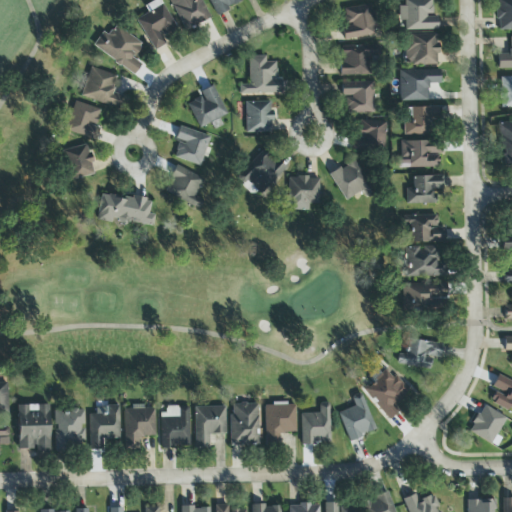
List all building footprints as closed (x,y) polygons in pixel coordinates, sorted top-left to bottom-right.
[(154,0),(143,6),(147,12),(135,19),(153,51),(165,44),(160,36),(175,28),(159,0),(154,0)] [(198,0),(168,0),(184,30),(207,17),(198,0)] [(207,0),(214,15),(241,2),(240,0),(207,0)] [(436,29),(436,16),(431,16),(431,0),(403,0),(403,6),(398,7),(398,30),(436,29)] [(511,0),(497,0),(497,30),(511,30),(511,0)] [(376,34),(370,3),(342,9),(345,26),(341,27),(343,41),(376,34)] [(91,47),(132,75),(140,64),(132,59),(142,45),(114,26),(107,35),(102,31),(91,47)] [(436,34),(404,35),(405,65),(437,64),(436,34)] [(497,54),(497,69),(511,68),(511,36),(508,37),(508,54),(497,54)] [(369,75),(368,56),(377,56),(376,45),(340,46),(341,76),(369,75)] [(247,56),(248,84),(238,85),(238,94),(281,93),(280,77),(275,77),(275,62),(264,62),(264,56),(247,56)] [(79,97),(119,110),(124,96),(112,92),(117,76),(89,67),(79,97)] [(427,101),(426,84),(439,83),(439,70),(398,71),(398,101),(427,101)] [(511,76),(499,77),(500,108),(511,107),(511,76)] [(372,82),(340,83),(340,96),(344,96),(345,114),(373,113),(372,82)] [(226,114),(212,86),(199,92),(201,96),(186,104),(198,128),(226,114)] [(102,110),(74,101),(64,131),(92,140),(102,110)] [(270,101),(243,102),(244,133),(271,133),(270,101)] [(437,107),(411,107),(411,120),(403,120),(403,135),(437,134),(437,107)] [(351,150),(384,151),(385,122),(358,120),(357,136),(352,136),(351,150)] [(511,162),(511,121),(497,123),(502,164),(511,162)] [(199,166),(209,137),(178,126),(173,139),(178,140),(172,158),(199,166)] [(438,168),(438,142),(398,141),(398,167),(438,168)] [(93,176),(88,145),(63,149),(68,179),(93,176)] [(235,179),(255,198),(284,167),(263,148),(235,179)] [(360,191),(365,197),(373,192),(353,161),(340,169),(339,167),(327,174),(344,201),(360,191)] [(202,177),(174,167),(164,194),(198,207),(200,199),(195,197),(202,177)] [(433,204),(433,189),(442,189),(442,176),(413,176),(413,188),(404,189),(405,205),(433,204)] [(286,210),(308,210),(308,204),(318,204),(318,177),(287,177),(286,210)] [(96,220),(115,223),(115,221),(151,226),(153,214),(148,213),(150,200),(100,193),(96,220)] [(406,243),(445,242),(444,227),(436,228),(436,215),(405,216),(406,243)] [(444,277),(444,263),(436,263),(436,246),(421,246),(422,247),(403,248),(404,278),(444,277)] [(511,255),(508,256),(509,269),(502,269),(502,283),(511,283),(511,255)] [(400,284),(401,310),(442,310),(442,283),(400,284)] [(511,292),(509,293),(510,306),(502,306),(503,320),(511,319),(511,292)] [(428,370),(430,356),(438,358),(441,344),(406,338),(404,355),(397,353),(395,364),(428,370)] [(511,338),(502,338),(502,351),(510,351),(510,368),(511,368),(511,338)] [(394,406),(408,393),(386,368),(361,391),(388,420),(398,411),(394,406)] [(511,382),(495,376),(491,389),(494,390),(488,404),(511,413),(511,382)] [(337,412),(347,441),(374,431),(360,393),(350,397),(354,406),(337,412)] [(230,446),(258,445),(257,403),(229,404),(230,446)] [(263,404),(263,443),(277,443),(277,434),(294,433),(294,403),(263,404)] [(318,413),(299,413),(300,444),(329,444),(328,403),(317,403),(318,413)] [(47,405),(16,405),(17,451),(48,450),(47,405)] [(489,445),(505,418),(483,405),(467,431),(489,445)] [(87,414),(88,450),(102,450),(102,438),(118,438),(118,406),(94,406),(94,414),(87,414)] [(123,407),(124,447),(142,447),(142,436),(154,436),(153,408),(144,408),(144,406),(123,407)] [(225,434),(224,406),(192,407),(194,449),(209,448),(209,435),(225,434)] [(187,408),(158,408),(159,448),(188,447),(187,408)] [(83,409),(52,410),(54,450),(82,450),(82,423),(83,423),(83,409)] [(0,426),(0,437),(8,437),(7,427),(0,426)] [(363,511),(393,511),(386,492),(360,502),(363,511)] [(439,511),(432,494),(418,500),(415,493),(402,499),(407,511),(439,511)] [(501,511),(511,511),(511,498),(502,498),(501,511)] [(466,511),(494,511),(494,499),(466,500),(466,511)] [(337,503),(323,503),(323,511),(354,511),(354,507),(337,507),(337,503)]
